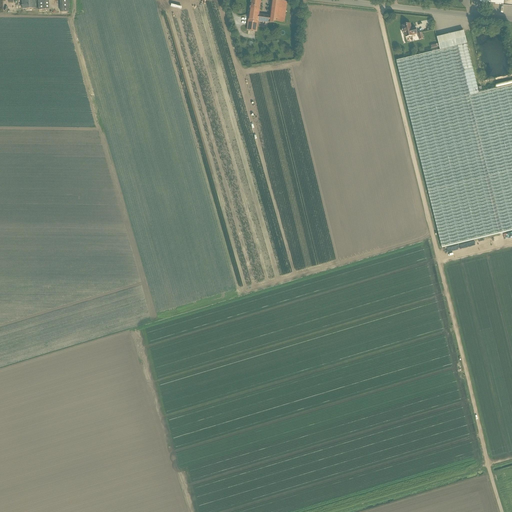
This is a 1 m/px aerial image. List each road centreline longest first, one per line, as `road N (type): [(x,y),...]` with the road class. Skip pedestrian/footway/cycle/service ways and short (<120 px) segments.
road 1 (track): [(382,8),(487,466)]
road 2 (unclassified): [(511,21),(302,0)]
road 3 (track): [(337,511),(487,466)]
